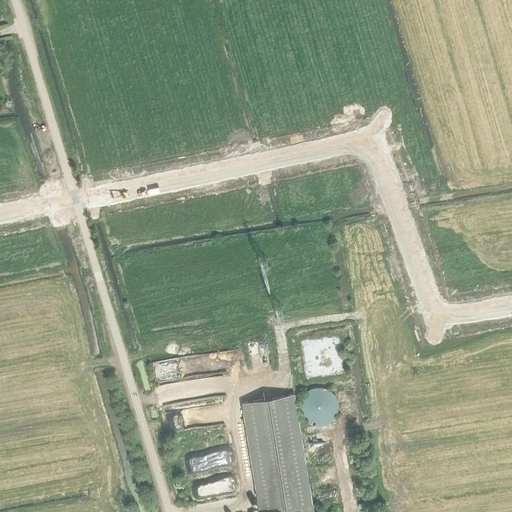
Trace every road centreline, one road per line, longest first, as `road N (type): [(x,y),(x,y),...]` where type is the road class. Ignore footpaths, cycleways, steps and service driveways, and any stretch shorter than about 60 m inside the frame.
road 1 (unclassified): [(169,511),(14,0)]
road 2 (track): [(268,384),(287,382),(279,328),(359,315),(361,327),(511,303)]
